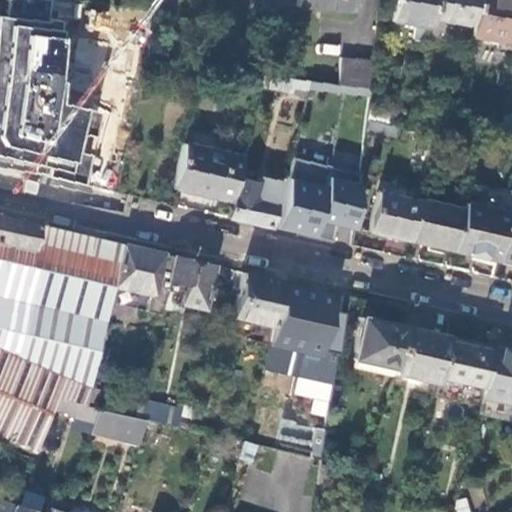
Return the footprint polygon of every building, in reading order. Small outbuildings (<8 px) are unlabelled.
[(52,0),(0,0),(0,169),(87,186),(101,113),(67,105),(67,24),(49,22),(52,0)] [(294,0),(294,5),(353,11),(354,0),(294,0)] [(413,23),(429,26),(430,18),(432,0),(392,0),(390,20),(413,23)] [(432,0),(430,18),(472,24),(475,0),(432,0)] [(511,0),(475,0),(472,24),(470,36),(511,42),(511,0)] [(411,39),(426,41),(429,26),(413,23),(411,39)] [(171,61),(146,57),(144,66),(170,70),(171,61)] [(367,89),(371,60),(338,57),(336,84),(367,89)] [(308,80),(258,73),(255,88),(304,96),(305,94),(308,80)] [(327,83),(308,80),(305,94),(325,98),(327,83)] [(419,99),(417,97),(415,111),(432,114),(435,102),(419,99)] [(432,114),(415,111),(412,130),(432,134),(436,115),(432,114)] [(511,113),(502,112),(500,125),(511,126),(511,113)] [(395,127),(367,121),(365,133),(393,138),(395,127)] [(241,154),(182,140),(171,187),(229,199),(234,177),(236,172),(237,172),(241,154)] [(292,156),(276,227),(311,235),(331,239),(335,222),(355,227),(360,171),(292,156)] [(234,177),(229,199),(225,216),(246,219),(269,226),(279,182),(257,177),(255,181),(234,177)] [(368,231),(408,240),(417,200),(377,191),(368,231)] [(461,208),(417,198),(417,200),(408,240),(451,249),(461,208)] [(507,211),(463,201),(461,208),(451,249),(496,260),(506,213),(507,211)] [(511,213),(506,213),(496,260),(511,263),(511,213)] [(3,217),(0,216),(0,438),(31,452),(50,409),(55,398),(84,405),(111,285),(120,244),(81,235),(3,217)] [(143,249),(120,244),(111,285),(146,294),(142,312),(157,315),(165,280),(170,255),(143,249)] [(203,309),(213,265),(193,260),(170,255),(165,280),(184,284),(180,304),(203,309)] [(255,275),(241,271),(231,316),(272,325),(272,321),(282,281),(255,275)] [(292,283),(282,281),(272,321),(314,331),(324,290),(292,283)] [(342,295),(324,290),(314,331),(327,334),(323,359),(333,361),(342,295)] [(392,369),(402,326),(359,316),(349,358),(392,369)] [(445,336),(402,326),(392,369),(391,374),(434,383),(436,377),(445,336)] [(490,346),(445,336),(436,377),(480,387),(490,346)] [(511,350),(490,346),(480,387),(478,397),(511,404),(511,350)] [(348,367),(390,377),(391,374),(392,369),(349,358),(348,367)] [(84,405),(55,398),(50,409),(73,414),(71,417),(93,422),(98,408),(84,405)] [(176,426),(179,412),(156,407),(153,421),(176,426)] [(90,432),(139,443),(147,419),(98,408),(93,422),(90,432)] [(319,459),(323,428),(314,426),(309,457),(319,459)] [(256,444),(244,442),(242,441),(237,457),(250,461),(256,444)] [(24,491),(15,488),(6,511),(62,511),(66,502),(53,498),(48,511),(31,511),(18,507),(24,491)] [(469,511),(468,501),(456,502),(457,511),(469,511)]
